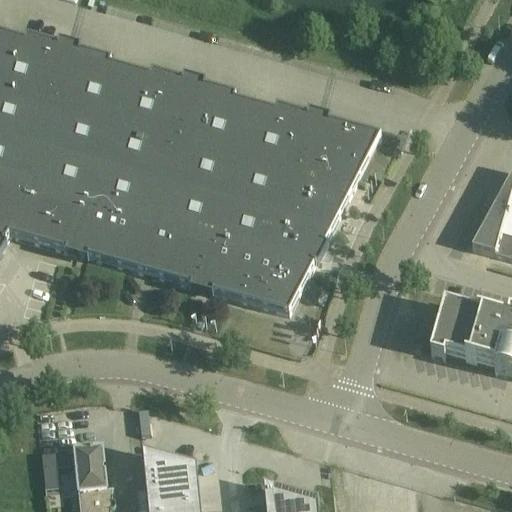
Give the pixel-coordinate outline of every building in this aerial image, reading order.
[(0,256),(10,241),(290,320),(382,142),(277,112),(275,117),(235,106),(237,101),(152,77),(151,82),(111,71),(112,66),(26,42),(25,46),(0,39),(0,256)] [(511,181),(473,253),(495,259),(511,264),(511,181)] [(511,382),(511,322),(502,320),(501,325),(446,309),(431,360),(445,364),(447,359),(493,372),(492,377),(511,382)] [(415,353),(421,355),(423,347),(417,346),(415,353)] [(103,454),(76,457),(80,497),(79,497),(80,511),(111,511),(113,500),(111,500),(110,494),(107,494),(103,454)] [(196,471),(143,458),(147,496),(198,491),(196,471)] [(200,511),(198,491),(147,496),(148,511),(200,511)] [(318,511),(318,507),(264,491),(265,511),(318,511)]
